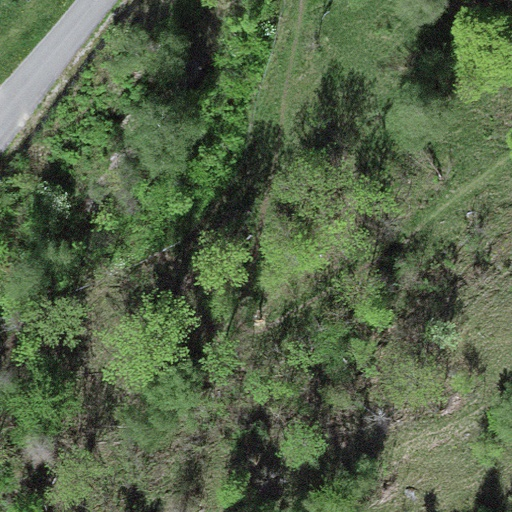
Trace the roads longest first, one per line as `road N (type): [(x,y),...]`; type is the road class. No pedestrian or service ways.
road 1 (track): [(106,0),(0,125)]
road 2 (track): [(0,92),(97,0)]
